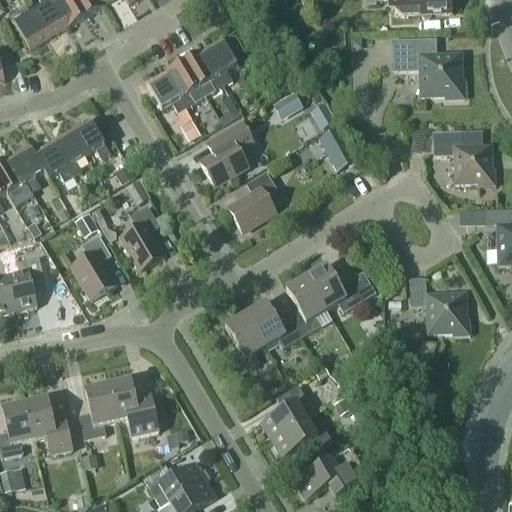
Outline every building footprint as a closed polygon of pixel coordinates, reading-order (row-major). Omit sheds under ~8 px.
[(49,42),(67,31),(48,0),(37,0),(36,1),(42,10),(33,16),(49,42)] [(48,0),(67,31),(67,32),(86,20),(73,0),(48,0)] [(73,0),(86,20),(105,9),(104,9),(98,0),(73,0)] [(104,9),(118,0),(98,0),(104,9)] [(123,0),(128,8),(141,0),(123,0)] [(282,0),(262,0),(263,9),(272,9),(272,16),(288,15),(287,0),(282,0)] [(375,0),(365,0),(366,9),(376,9),(376,5),(375,0)] [(420,18),(420,19),(451,18),(451,13),(453,11),(453,6),(451,3),(450,0),(388,0),(389,10),(392,10),(400,19),(420,18)] [(49,42),(33,16),(23,22),(17,12),(8,18),(30,54),(49,42)] [(234,39),(223,46),(233,63),(244,56),(234,39)] [(202,54),(223,90),(232,85),(226,75),(237,69),(233,63),(223,46),(221,43),(202,54)] [(361,43),(351,43),(351,53),(358,53),(361,50),(361,43)] [(420,76),(421,101),(446,100),(446,103),(464,103),(463,85),(460,85),(460,60),(430,60),(430,44),(392,45),(392,76),(420,76)] [(183,65),(205,101),(223,90),(202,54),(202,53),(183,65)] [(186,113),(195,107),(205,101),(183,65),(164,76),(164,77),(165,76),(186,113)] [(178,118),(186,113),(165,76),(164,77),(146,88),(161,114),(172,108),(178,118)] [(227,127),(243,116),(229,94),(212,104),(227,127)] [(273,109),(282,124),(303,112),(294,96),(273,109)] [(323,131),(336,123),(326,107),(313,115),(323,131)] [(70,134),(86,161),(95,155),(101,165),(110,159),(89,123),(70,134)] [(201,141),(192,125),(181,131),(191,147),(201,141)] [(238,155),(253,146),(242,128),(206,150),(212,161),(199,168),(214,192),(248,171),(238,155)] [(357,165),(339,132),(318,144),(337,177),(357,165)] [(76,166),(86,161),(70,134),(51,145),(73,181),(81,176),(76,166)] [(460,136),(432,137),(432,161),(453,161),(454,189),(478,188),(478,191),(495,191),(495,173),(492,174),(491,150),(482,150),(482,135),(460,136)] [(64,187),(73,181),(51,145),(33,156),(44,176),(48,183),(58,177),(64,187)] [(34,182),(44,176),(33,156),(29,149),(10,160),(10,161),(31,197),(40,192),(34,182)] [(23,202),(31,197),(10,161),(10,160),(0,165),(0,186),(7,198),(17,192),(23,202)] [(135,184),(128,172),(113,180),(120,193),(135,184)] [(266,201),(277,194),(266,176),(245,189),(251,199),(227,214),(241,237),(275,217),(266,201)] [(73,181),(64,187),(68,193),(77,188),(73,181)] [(150,203),(139,185),(125,193),(136,211),(150,203)] [(97,205),(93,197),(86,201),(91,209),(97,205)] [(140,276),(164,261),(149,237),(160,231),(147,210),(129,221),(136,232),(120,242),(140,276)] [(59,216),(64,224),(70,220),(66,212),(59,216)] [(91,216),(96,225),(103,221),(98,212),(91,216)] [(511,214),(483,215),(484,230),(497,230),(498,270),(511,269),(511,214)] [(99,234),(89,217),(74,226),(84,243),(99,234)] [(103,221),(96,225),(110,247),(119,241),(116,236),(108,232),(103,221)] [(34,227),(27,231),(34,241),(40,237),(34,227)] [(92,305),(115,291),(101,266),(111,260),(99,239),(81,250),(88,261),(71,271),(92,305)] [(12,250),(0,252),(0,259),(5,280),(14,317),(37,312),(31,288),(44,285),(39,262),(16,267),(12,250)] [(337,308),(342,317),(375,297),(362,276),(339,290),(326,270),(306,282),(326,314),(337,308)] [(0,319),(14,317),(5,280),(0,280),(0,319)] [(326,314),(306,282),(286,294),(298,315),(288,321),(301,342),(321,330),(315,321),(326,314)] [(425,283),(409,283),(410,311),(426,311),(427,339),(453,338),(453,341),(470,340),(469,323),(467,323),(466,297),(426,299),(425,283)] [(265,306),(245,318),(265,351),(276,344),(281,354),(301,342),(288,321),(278,327),(265,306)] [(253,358),(265,351),(245,318),(225,331),(237,351),(227,358),(240,379),(259,367),(253,358)] [(404,353),(404,339),(390,340),(390,353),(404,353)] [(328,377),(324,371),(315,377),(318,383),(328,377)] [(158,436),(151,404),(150,399),(135,402),(131,384),(108,389),(116,426),(127,424),(131,442),(158,436)] [(103,429),(116,426),(108,389),(84,394),(90,418),(78,421),(84,445),(105,440),(103,429)] [(260,427),(271,445),(307,423),(301,413),(309,408),(298,390),(276,403),(282,413),(260,427)] [(25,408),(33,445),(46,442),(50,460),(72,455),(65,424),(53,426),(48,402),(25,408)] [(344,403),(337,407),(343,418),(350,414),(348,410),(344,403)] [(20,448),(33,445),(25,408),(2,413),(7,437),(0,438),(0,460),(1,463),(23,458),(20,448)] [(307,423),(271,445),(281,463),(304,449),(310,460),(332,447),(321,428),(313,433),(307,423)] [(175,437),(166,439),(169,453),(178,451),(175,437)] [(335,502),(361,486),(350,467),(354,464),(348,454),(331,464),(331,463),(295,485),(306,504),(328,491),(335,502)] [(81,462),(84,475),(98,472),(95,459),(81,462)] [(162,497),(169,507),(205,485),(194,467),(172,481),(165,470),(143,483),(154,502),(162,497)] [(18,495),(13,475),(0,477),(0,478),(4,498),(18,495)] [(205,485),(169,507),(171,511),(200,511),(216,503),(205,485)] [(75,502),(77,511),(78,511),(90,510),(88,499),(75,502)]
